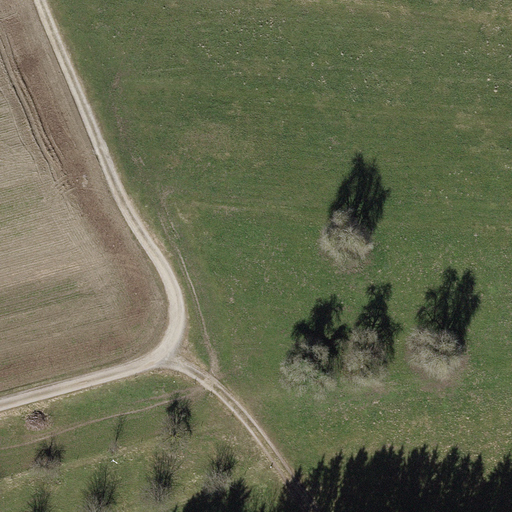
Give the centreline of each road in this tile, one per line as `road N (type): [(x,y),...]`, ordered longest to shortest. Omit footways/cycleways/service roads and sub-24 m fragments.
road 1 (track): [(152,365),(172,342),(179,309),(167,268),(133,220),(39,0)]
road 2 (track): [(152,365),(194,376),(235,405),(316,511)]
road 3 (track): [(0,408),(152,365)]
